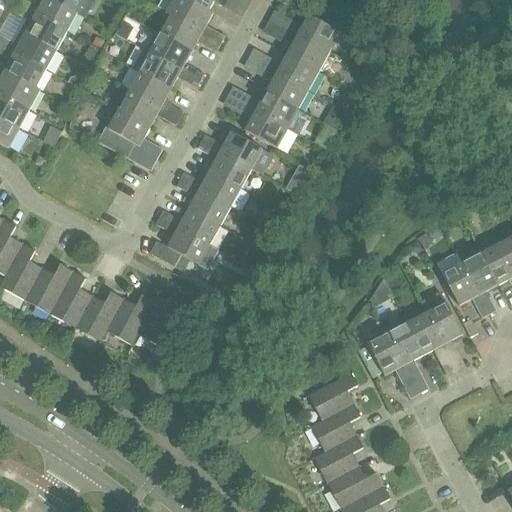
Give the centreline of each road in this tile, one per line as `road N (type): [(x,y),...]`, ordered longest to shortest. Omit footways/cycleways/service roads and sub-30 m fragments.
road 1 (residential): [(0,166),(33,204),(123,252),(263,0)]
road 2 (residential): [(478,511),(423,410),(488,374),(511,320)]
